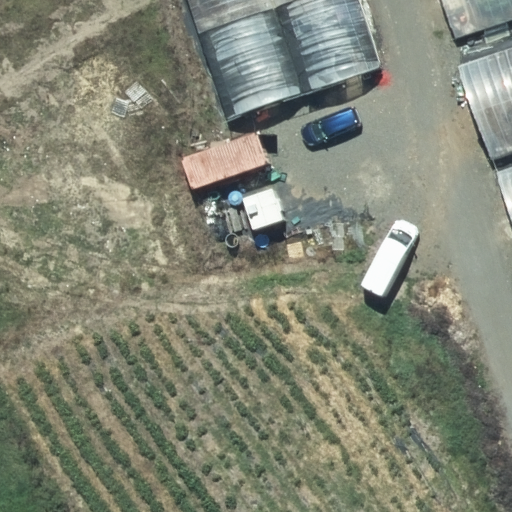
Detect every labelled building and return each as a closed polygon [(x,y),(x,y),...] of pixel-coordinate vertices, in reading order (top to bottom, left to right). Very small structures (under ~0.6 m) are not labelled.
[(273,0),(190,0),(231,120),(305,95),(273,0)] [(365,0),(273,0),(305,95),(388,67),(365,0)] [(511,26),(511,0),(443,0),(458,45),(511,26)] [(511,154),(511,45),(459,63),(492,161),(511,154)] [(511,172),(503,175),(511,203),(511,172)]
